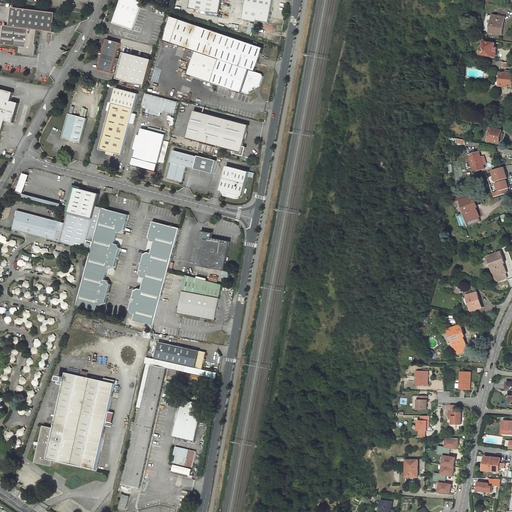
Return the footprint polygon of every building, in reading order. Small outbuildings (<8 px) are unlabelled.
[(144,1),(141,0),(121,0),(114,23),(134,30),(144,1)] [(191,0),(190,9),(220,14),(222,0),(191,0)] [(260,8),(272,11),(274,0),(248,0),(245,19),(257,21),(260,8)] [(35,50),(38,31),(53,33),(56,14),(12,8),(9,27),(4,26),(1,45),(20,48),(20,54),(29,55),(30,51),(32,50),(35,50)] [(257,21),(270,23),(272,11),(260,8),(257,21)] [(503,25),(505,17),(492,14),(489,29),(493,30),(492,32),(503,34),(504,26),(503,25)] [(256,72),(264,48),(173,17),(164,41),(196,52),(188,75),(212,83),(242,93),(242,92),(247,94),(250,93),(251,91),(254,89),(254,88),(256,87),(257,88),(261,86),(264,75),(256,72)] [(117,79),(146,87),(153,60),(124,52),(122,60),(116,58),(120,43),(107,40),(99,70),(112,73),(114,65),(120,67),(117,79)] [(496,57),(497,48),(495,47),(496,43),(484,41),(483,46),(482,46),(482,48),(480,47),(479,53),(481,53),(481,54),(496,57)] [(487,66),(491,67),(491,68),(494,68),(495,60),(479,57),(478,65),(483,66),(483,61),(487,62),(487,66)] [(494,68),(501,69),(501,67),(508,68),(508,62),(495,60),(494,68)] [(511,86),(511,70),(508,70),(508,71),(506,71),(505,72),(500,72),(499,86),(511,86)] [(0,139),(5,120),(7,120),(6,121),(13,123),(19,104),(12,102),(11,102),(10,102),(13,93),(4,90),(4,91),(0,89),(0,139)] [(113,153),(122,156),(135,110),(113,104),(101,150),(109,152),(108,154),(113,156),(113,153)] [(228,149),(228,151),(228,152),(229,153),(229,154),(233,155),(234,151),(235,151),(235,153),(243,156),(246,147),(243,146),(249,125),(195,111),(187,138),(228,149)] [(62,138),(80,143),(87,119),(69,114),(62,138)] [(500,142),(503,130),(489,127),(488,132),(487,132),(486,137),(490,138),(489,140),(500,142)] [(133,165),(157,171),(166,135),(142,129),(133,165)] [(465,139),(456,137),(458,146),(466,143),(465,139)] [(197,150),(215,155),(217,148),(199,143),(197,150)] [(172,163),(168,178),(183,182),(187,167),(195,169),(198,157),(174,150),(171,162),(172,163)] [(480,152),(470,155),(475,171),(485,168),(480,152)] [(227,166),(221,190),(223,191),(223,193),(226,196),(236,199),(238,198),(239,198),(240,198),(242,197),(243,196),(249,172),(227,166)] [(511,190),(505,168),(493,171),(499,191),(493,193),(494,197),(511,192),(511,190)] [(17,192),(24,193),(29,174),(22,173),(17,192)] [(55,241),(91,250),(102,208),(97,206),(100,194),(75,188),(66,223),(60,222),(55,241)] [(470,192),(462,195),(463,199),(461,199),(470,225),(480,221),(479,217),(480,216),(476,207),(478,206),(474,195),(471,196),(470,192)] [(91,250),(86,269),(82,287),(77,305),(97,311),(99,304),(102,305),(106,303),(111,285),(108,281),(106,280),(109,269),(111,269),(115,267),(120,248),(118,244),(115,244),(118,232),(121,233),(125,231),(129,215),(102,208),(91,250)] [(55,241),(60,222),(18,211),(13,230),(55,241)] [(134,320),(154,326),(159,307),(180,228),(153,221),(149,237),(151,241),(154,242),(151,253),(149,252),(144,254),(139,273),(142,277),(145,278),(142,289),(139,288),(135,291),(130,309),(132,313),(135,314),(134,320)] [(196,265),(225,270),(230,242),(212,238),(212,236),(208,235),(209,233),(202,232),(196,265)] [(9,243),(7,242),(7,241),(7,239),(6,238),(5,238),(3,238),(2,238),(1,240),(0,241),(1,243),(2,244),(4,245),(5,244),(7,245),(6,247),(4,248),(4,250),(4,253),(5,254),(6,254),(9,254),(10,252),(11,250),(10,249),(9,248),(10,246),(11,245),(13,246),(15,247),(16,246),(17,244),(18,242),(17,241),(15,239),(13,239),(12,240),(11,241),(10,243),(9,243)] [(43,248),(42,250),(42,249),(41,248),(40,246),(38,246),(36,246),(35,248),(35,250),(36,252),(37,253),(40,252),(42,251),(42,253),(44,254),(45,254),(47,254),(49,253),(49,251),(48,249),(48,248),(46,247),(45,247),(43,248)] [(60,257),(61,256),(62,257),(63,259),(65,259),(67,259),(68,257),(68,256),(68,254),(66,252),(64,253),(62,253),(62,255),(61,252),(59,251),(58,251),(56,252),(55,253),(54,255),(55,256),(56,257),(57,258),(59,258),(60,257)] [(501,251),(488,255),(497,280),(508,277),(506,273),(507,272),(504,263),(505,263),(501,251)] [(28,261),(26,263),(26,262),(26,261),(25,260),(24,259),(23,259),(22,259),(20,260),(19,262),(20,264),(21,266),(22,266),(23,266),(25,265),(26,264),(27,267),(29,268),(31,268),(33,266),(33,265),(33,262),(31,261),(30,261),(28,261)] [(173,263),(172,269),(182,271),(184,265),(173,263)] [(48,266),(46,268),(45,266),(44,265),(42,264),(40,265),(39,266),(39,268),(40,270),(41,271),(44,271),(45,269),(46,269),(46,271),(47,272),(50,273),(52,272),(53,270),(53,269),(52,268),(50,266),(49,266),(48,266)] [(67,272),(65,272),(65,271),(64,270),(63,270),(62,270),(60,270),(59,271),(59,273),(59,274),(59,275),(61,276),(63,277),(64,276),(65,275),(67,275),(68,276),(68,279),(69,280),(71,281),(73,281),(74,280),(75,279),(74,276),(73,275),(71,274),(70,273),(70,272),(72,271),(74,270),(75,268),(74,266),(73,265),(72,264),(70,264),(69,265),(68,266),(67,267),(67,268),(68,270),(67,272)] [(178,313),(216,320),(222,285),(185,275),(178,313)] [(24,289),(22,289),(21,288),(19,288),(18,288),(16,289),(16,290),(16,292),(16,293),(17,294),(18,295),(20,295),(21,294),(22,294),(22,293),(23,292),(24,292),(25,293),(25,294),(25,295),(26,296),(27,297),(28,298),(29,298),(30,298),(31,297),(32,296),(32,295),(32,293),(32,292),(31,292),(30,291),(29,291),(28,291),(26,290),(27,288),(28,288),(29,287),(30,286),(30,284),(30,283),(28,282),(27,281),(25,281),(24,282),(24,283),(23,284),(23,286),(24,287),(24,289)] [(39,291),(41,290),(42,292),(42,293),(40,294),(39,295),(39,297),(39,298),(39,299),(40,299),(41,300),(42,300),(44,300),(45,299),(46,297),(46,296),(46,295),(44,294),(45,292),(47,292),(48,293),(49,293),(50,293),(51,292),(52,291),(53,290),(53,288),(52,287),(51,286),(50,286),(49,286),(48,286),(47,287),(46,288),(46,289),(44,290),(43,288),(43,287),(43,286),(43,285),(42,284),(41,284),(39,284),(38,284),(37,285),(36,286),(36,287),(36,288),(37,289),(38,290),(39,291)] [(60,298),(59,300),(58,300),(57,299),(55,299),(54,299),(53,299),(52,300),(51,301),(51,303),(52,304),(53,305),(55,306),(57,305),(58,304),(58,303),(60,303),(61,304),(61,306),(61,307),(61,308),(63,309),(65,309),(66,309),(67,307),(68,306),(68,305),(67,303),(66,303),(65,302),(63,302),(62,301),(63,299),(64,299),(65,299),(66,297),(66,296),(66,295),(66,294),(65,293),(63,292),(61,292),(60,293),(59,294),(59,295),(59,297),(60,298)] [(478,292),(467,295),(472,310),(481,307),(479,300),(480,300),(478,292)] [(3,312),(5,312),(6,313),(6,315),(5,316),(5,317),(5,319),(6,320),(7,321),(9,321),(10,321),(12,319),(12,317),(11,315),(10,315),(10,312),(11,311),(13,312),(15,311),(16,309),(16,308),(16,307),(15,306),(13,305),(11,305),(9,307),(9,309),(8,310),(6,309),(6,308),(5,306),(3,305),(1,306),(0,306),(0,310),(1,312),(2,312),(3,312)] [(26,316),(26,318),(24,318),(23,317),(21,317),(20,317),(19,318),(18,319),(18,320),(18,322),(19,323),(20,324),(22,324),(24,323),(25,321),(26,321),(27,322),(27,324),(28,325),(30,326),(31,326),(33,325),(34,323),(34,322),(33,320),(31,319),(29,319),(29,318),(29,317),(30,316),(32,315),(32,313),(31,311),(30,310),(29,310),(27,310),(26,311),(25,313),(25,315),(26,316)] [(44,321),(45,322),(44,324),(43,325),(42,326),(42,328),(42,330),(43,331),(44,331),(46,331),(47,330),(49,329),(48,327),(47,325),(48,323),(50,323),(51,324),(53,324),(55,324),(56,322),(56,320),(55,319),(55,318),(53,317),(50,318),(49,320),(47,320),(46,319),(47,318),(46,316),(44,315),(43,314),(41,315),(40,316),(39,319),(40,320),(41,321),(42,321),(44,321)] [(461,324),(448,329),(457,354),(468,350),(466,346),(467,345),(464,336),(465,336),(461,324)] [(15,337),(14,338),(13,338),(13,336),(12,335),(11,334),(10,334),(9,334),(8,334),(8,335),(7,336),(6,337),(6,338),(7,339),(8,341),(9,341),(11,341),(12,340),(13,339),(13,341),(14,342),(15,343),(16,343),(17,343),(18,343),(19,343),(20,342),(20,341),(20,339),(20,338),(19,337),(17,336),(16,336),(15,337)] [(53,343),(51,342),(52,342),(53,342),(55,341),(56,340),(56,338),(56,337),(55,335),(53,335),(51,335),(49,336),(49,338),(49,340),(51,342),(48,342),(47,344),(47,346),(48,348),(50,349),(52,348),(53,347),(54,345),(53,343)] [(203,370),(206,353),(174,346),(171,363),(203,370)] [(13,358),(12,356),(14,356),(15,356),(16,354),(17,353),(16,351),(15,350),(13,349),(12,349),(11,350),(10,351),(10,353),(10,354),(11,356),(10,356),(9,356),(8,357),(7,358),(7,359),(7,360),(8,362),(10,363),(12,363),(12,362),(13,361),(14,360),(14,358),(13,358)] [(46,362),(45,361),(47,360),(48,359),(49,358),(49,356),(48,354),(46,354),(44,354),(43,355),(42,358),(42,359),(44,360),(43,360),(41,361),(40,361),(39,363),(40,365),(41,367),(42,367),(43,367),(45,366),(46,365),(46,363),(46,362)] [(125,485),(140,488),(166,368),(151,365),(125,485)] [(4,375),(3,375),(2,375),(2,376),(0,377),(0,380),(1,381),(1,382),(2,382),(3,382),(5,382),(6,381),(6,380),(7,379),(6,378),(6,377),(5,376),(6,375),(8,375),(9,374),(9,372),(9,371),(8,370),(8,369),(6,369),(5,368),(4,369),(3,370),(2,371),(2,372),(2,373),(3,374),(4,375)] [(429,370),(418,370),(418,385),(428,385),(429,370)] [(39,381),(38,380),(40,379),(41,378),(42,376),(41,374),(40,373),(38,372),(37,373),(35,374),(35,377),(35,378),(36,379),(34,380),(33,381),(32,382),(33,384),(33,385),(35,386),(36,386),(38,386),(39,384),(39,383),(39,381)] [(472,372),(461,372),(460,389),(470,389),(471,382),(472,382),(472,372)] [(36,462),(53,466),(54,460),(97,470),(116,384),(67,373),(54,428),(44,426),(40,443),(40,445),(36,462)] [(32,400),(31,399),(31,398),(33,398),(34,397),(35,395),(34,393),(33,392),(31,391),(29,392),(28,394),(28,396),(30,398),(27,398),(26,400),(25,401),(26,404),(27,405),(29,405),(31,405),(31,404),(32,403),(33,402),(32,400)] [(428,395),(420,395),(419,399),(418,399),(418,409),(427,409),(428,395)] [(182,399),(174,436),(195,440),(203,404),(182,399)] [(451,412),(450,412),(450,416),(453,416),(453,419),(453,424),(462,424),(462,412),(457,412),(451,412)] [(421,416),(421,420),(418,420),(418,430),(428,430),(428,425),(430,425),(430,416),(421,416)] [(511,421),(502,421),(502,425),(503,425),(503,430),(504,430),(504,434),(511,434),(511,421)] [(16,435),(15,436),(14,435),(13,434),(12,433),(11,432),(9,432),(8,433),(7,434),(7,436),(7,438),(9,439),(11,439),(12,438),(14,439),(14,440),(13,442),(12,444),(13,445),(15,446),(17,447),(19,446),(19,444),(19,442),(19,441),(17,440),(17,438),(18,437),(20,438),(21,437),(23,436),(23,434),(23,433),(22,431),(21,431),(19,430),(18,431),(17,432),(16,433),(16,435)] [(460,441),(448,439),(446,448),(451,449),(459,450),(460,441)] [(172,461),(192,466),(196,451),(176,446),(172,461)] [(437,455),(445,456),(450,457),(451,449),(446,448),(439,447),(437,455)] [(450,457),(445,456),(444,466),(456,468),(457,458),(450,457)] [(501,458),(486,456),(484,470),(500,472),(501,468),(505,468),(505,464),(501,464),(501,458)] [(419,460),(407,460),(407,477),(419,477),(419,460)] [(172,471),(191,476),(192,469),(173,465),(172,471)] [(454,477),(456,468),(444,466),(442,475),(447,476),(454,477)] [(447,476),(442,475),(435,474),(433,482),(441,483),(446,484),(447,476)] [(502,479),(491,479),(491,486),(498,487),(498,489),(500,490),(502,479)] [(446,484),(441,483),(439,493),(452,495),(453,485),(446,484)] [(125,509),(129,497),(123,495),(119,508),(125,509)] [(393,502),(382,501),(381,510),(383,510),(382,511),(388,511),(389,511),(392,511),(393,502)]
